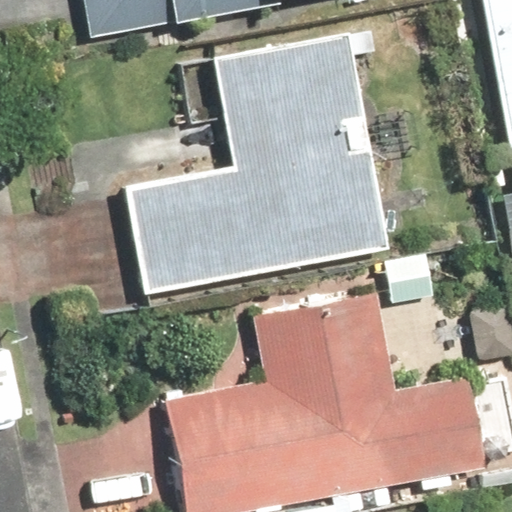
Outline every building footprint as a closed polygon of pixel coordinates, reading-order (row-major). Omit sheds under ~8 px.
[(79,0),(87,37),(276,2),(275,0),(79,0)] [(511,0),(475,0),(503,153),(511,151),(511,152),(511,0)] [(343,29),(207,54),(228,163),(120,183),(141,291),(383,246),(343,29)] [(178,511),(237,511),(482,466),(465,375),(390,390),(371,292),(251,315),(263,378),(157,398),(178,511)] [(511,354),(505,293),(464,296),(469,357),(511,354)]
